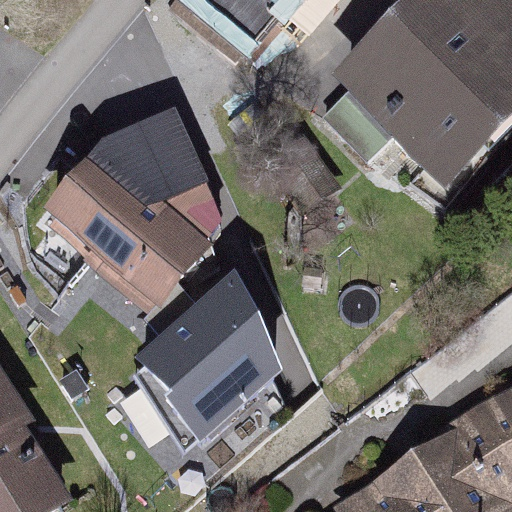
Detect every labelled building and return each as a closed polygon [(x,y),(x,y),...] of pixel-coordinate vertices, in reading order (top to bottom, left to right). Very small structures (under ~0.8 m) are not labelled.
[(319,0),(190,0),(180,13),(257,76),(319,0)] [(511,156),(511,9),(502,0),(443,0),(345,104),(459,212),(511,156)] [(168,327),(219,262),(229,244),(201,165),(188,170),(173,133),(111,160),(96,175),(49,234),(168,327)] [(285,399),(239,295),(133,384),(203,470),(285,399)] [(0,380),(0,511),(71,511),(37,458),(46,452),(0,380)] [(511,405),(499,412),(511,435),(511,405)] [(459,447),(422,467),(446,511),(511,511),(511,435),(499,412),(453,436),(459,447)] [(446,511),(422,467),(351,511),(446,511)]
